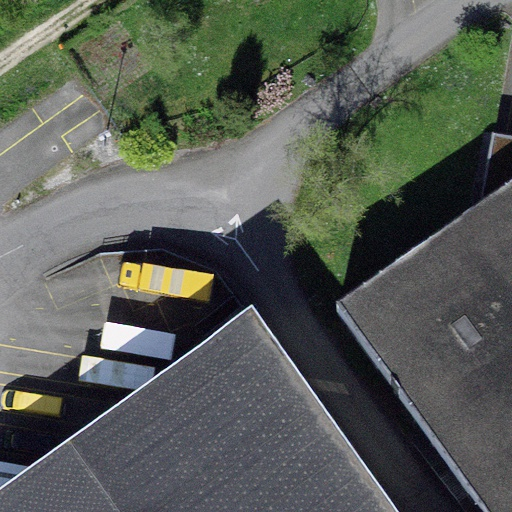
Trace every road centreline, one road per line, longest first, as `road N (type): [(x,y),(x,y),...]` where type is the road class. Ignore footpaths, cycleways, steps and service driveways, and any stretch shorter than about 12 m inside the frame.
road 1 (unknown): [(183,114),(458,511)]
road 2 (track): [(0,73),(108,0)]
